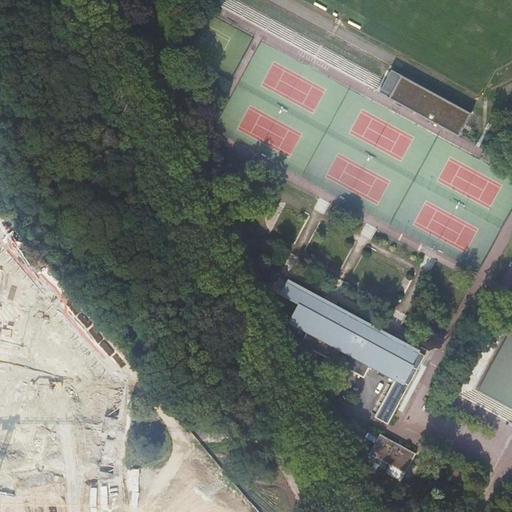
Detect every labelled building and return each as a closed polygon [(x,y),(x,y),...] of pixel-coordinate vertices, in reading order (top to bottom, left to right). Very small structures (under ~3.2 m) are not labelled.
[(471,113),(392,70),(380,92),(459,135),(471,113)] [(294,316),(291,322),(339,348),(333,360),(363,376),(370,364),(394,377),(391,381),(394,383),(377,415),(390,422),(399,405),(395,403),(414,368),(405,363),(402,368),(296,311),(299,306),(281,296),(276,306),(294,316)] [(395,403),(399,405),(421,364),(415,360),(419,352),(418,352),(404,362),(299,306),(296,311),(402,368),(405,363),(414,368),(395,403)] [(43,335),(34,336),(35,352),(45,351),(43,335)] [(53,511),(113,511),(90,347),(52,352),(58,393),(48,395),(50,408),(39,410),(53,511)] [(416,454),(382,436),(371,456),(406,474),(416,454)]
